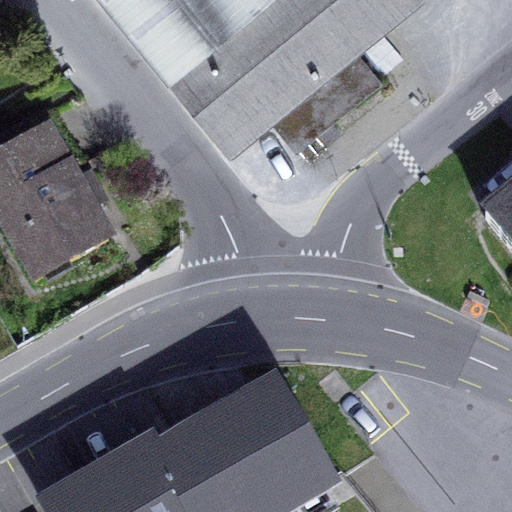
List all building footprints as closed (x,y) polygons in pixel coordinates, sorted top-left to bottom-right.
[(109,0),(229,149),(271,115),(297,146),(377,81),(352,50),(358,45),(383,77),(402,61),(377,30),(414,0),(109,0)] [(87,180),(76,186),(41,125),(26,133),(22,126),(17,118),(0,128),(0,220),(36,283),(107,242),(90,213),(105,204),(99,194),(90,178),(87,180)] [(87,180),(51,119),(41,125),(76,186),(87,180)] [(511,200),(486,222),(511,254),(511,200)] [(326,494),(273,403),(161,467),(156,458),(61,511),(295,511),(325,495),(326,494)] [(334,511),(325,495),(295,511),(334,511)]
